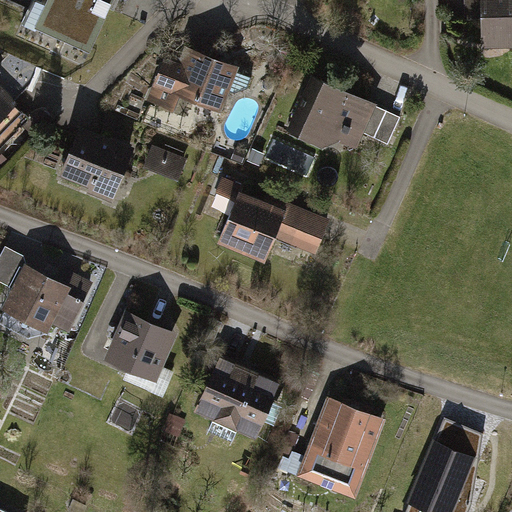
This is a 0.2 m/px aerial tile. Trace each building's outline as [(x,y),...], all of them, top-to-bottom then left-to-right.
[(95,50),(117,0),(37,0),(28,21),(95,50)] [(511,0),(484,0),(485,49),(511,48),(511,0)] [(222,110),(241,66),(200,48),(194,60),(179,64),(169,60),(152,99),(178,110),(185,94),(222,110)] [(316,77),(291,134),(326,149),(343,141),(360,148),(379,104),(316,77)] [(0,82),(0,154),(30,125),(23,106),(0,82)] [(109,114),(104,124),(126,134),(130,124),(109,114)] [(138,146),(84,125),(65,175),(92,185),(90,192),(117,202),(138,146)] [(267,154),(257,149),(255,154),(309,176),(318,154),(274,136),(267,154)] [(156,147),(148,166),(181,180),(189,161),(156,147)] [(319,255),(333,222),(269,194),(268,199),(245,189),(247,186),(226,177),(217,198),(236,207),(221,242),(269,262),(273,253),(290,261),(297,246),(319,255)] [(62,276),(8,248),(0,264),(0,280),(15,288),(6,306),(51,329),(55,321),(73,330),(97,284),(67,268),(62,276)] [(181,331),(130,308),(109,354),(133,365),(127,378),(154,390),(181,331)] [(285,380),(226,354),(200,412),(218,419),(211,434),(236,445),(242,430),(260,438),(268,419),(278,423),(286,403),(277,399),(285,380)] [(346,401),(332,396),(303,476),(361,497),(390,417),(375,412),(377,406),(348,395),(346,401)] [(458,511),(489,437),(447,420),(420,486),(412,482),(399,511),(458,511)] [(171,505),(178,484),(159,477),(151,498),(171,505)]
